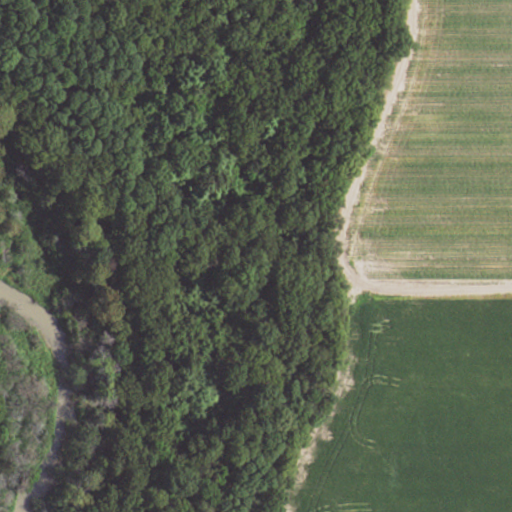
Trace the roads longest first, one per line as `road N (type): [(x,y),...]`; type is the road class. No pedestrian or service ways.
road 1 (track): [(269,511),(344,352),(345,297),(326,264),(327,246),(397,63),(402,0)]
road 2 (track): [(341,284),(511,282)]
